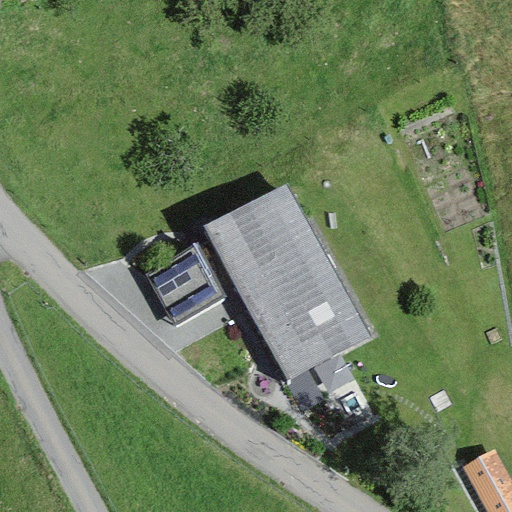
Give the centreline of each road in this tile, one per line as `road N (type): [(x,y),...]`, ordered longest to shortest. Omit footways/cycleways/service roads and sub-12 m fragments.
road 1 (residential): [(354,511),(211,412),(0,220)]
road 2 (track): [(99,511),(0,328)]
